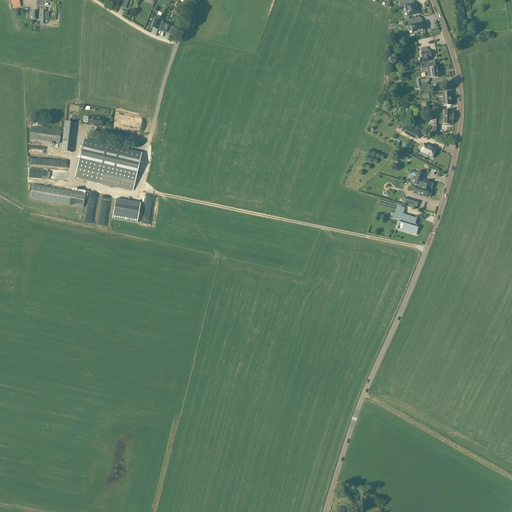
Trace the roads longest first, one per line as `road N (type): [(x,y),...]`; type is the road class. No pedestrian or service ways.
road 1 (tertiary): [(326,511),(366,386),(451,174),(460,81),(431,0)]
road 2 (track): [(426,249),(154,192)]
road 3 (track): [(364,394),(511,478)]
road 4 (residential): [(107,143),(138,150),(148,143),(176,43)]
